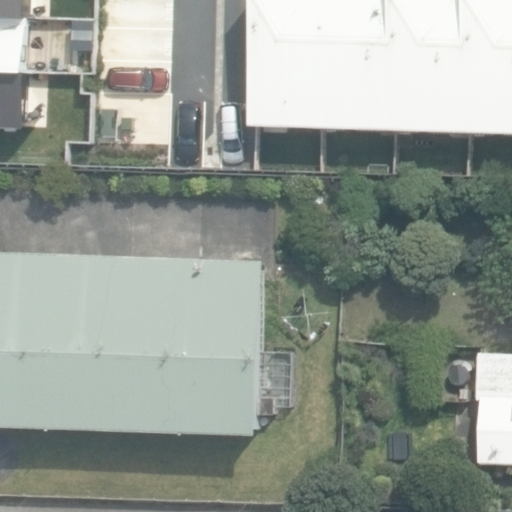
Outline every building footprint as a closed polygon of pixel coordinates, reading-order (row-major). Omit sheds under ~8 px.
[(0,0),(0,144),(42,145),(41,0),(0,0)] [(511,0),(244,0),(240,153),(511,161),(511,0)] [(0,427),(62,429),(63,257),(0,255),(0,427)] [(128,431),(131,259),(63,257),(62,429),(128,431)] [(194,433),(197,261),(131,259),(128,431),(194,433)] [(274,264),(197,261),(194,433),(268,436),(274,264)] [(486,465),(511,465),(511,352),(483,351),(480,402),(489,402),(486,465)]
